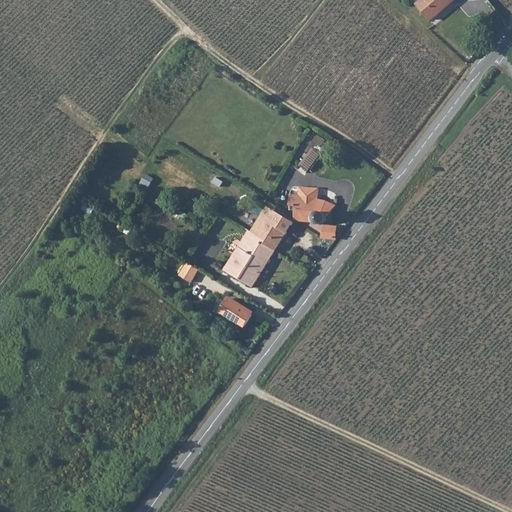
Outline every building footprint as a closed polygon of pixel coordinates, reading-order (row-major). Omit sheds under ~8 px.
[(453,0),(421,0),(417,4),(430,20),(453,0)] [(302,165),(310,171),(323,155),(315,149),(302,165)] [(147,191),(154,178),(145,174),(139,187),(147,191)] [(300,194),(291,194),(291,203),(297,203),(297,217),(297,218),(298,219),(318,221),(321,223),(324,224),(326,224),(330,221),(338,204),(319,198),(319,196),(319,187),(301,185),(300,194)] [(268,238),(266,243),(278,250),(283,242),(296,222),(275,209),(266,224),(263,222),(257,232),(268,238)] [(325,236),(337,238),(339,236),(340,225),(326,224),(325,236)] [(268,238),(257,232),(251,228),(226,268),(255,286),(278,250),(266,243),(268,238)] [(200,270),(188,263),(181,276),(193,283),(200,270)] [(255,313),(229,297),(221,310),(247,326),(255,313)]
